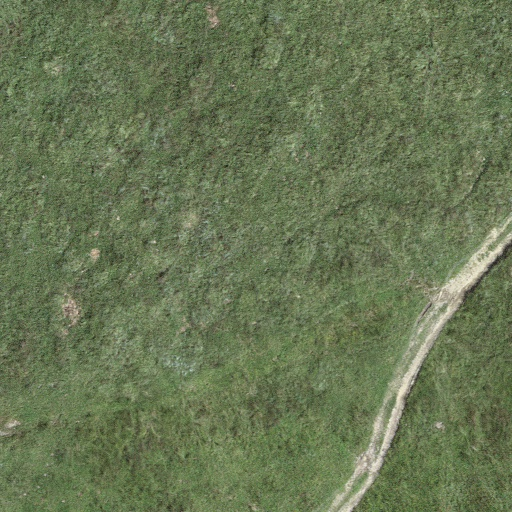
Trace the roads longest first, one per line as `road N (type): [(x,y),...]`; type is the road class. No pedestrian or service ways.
road 1 (track): [(496,248),(404,297),(202,379),(0,427)]
road 2 (track): [(511,232),(456,305),(356,511)]
